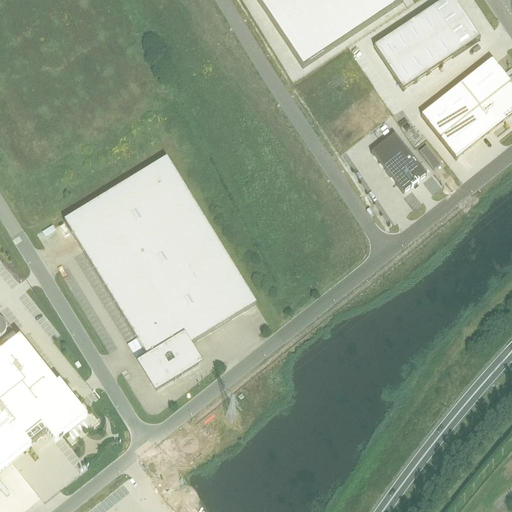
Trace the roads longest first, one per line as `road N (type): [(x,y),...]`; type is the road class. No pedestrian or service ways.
road 1 (unclassified): [(146,443),(386,254)]
road 2 (unclassified): [(386,254),(221,0)]
road 3 (unclassified): [(146,443),(0,204)]
road 4 (unknown): [(511,31),(412,103),(362,42),(420,0)]
road 5 (trunk): [(382,511),(511,352)]
road 6 (unclassified): [(386,254),(511,155)]
